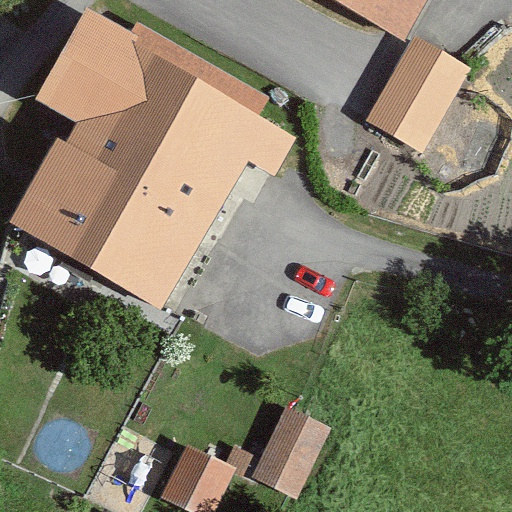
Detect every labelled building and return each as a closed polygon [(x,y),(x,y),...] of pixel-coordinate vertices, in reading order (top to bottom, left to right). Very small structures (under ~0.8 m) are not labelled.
[(419,0),(348,0),(403,30),(419,0)] [(299,137),(88,22),(45,99),(77,117),(17,225),(157,302),(235,162),(274,183),(299,137)] [(464,68),(408,37),(360,122),(416,154),(464,68)] [(288,398),(254,471),(300,492),(334,419),(288,398)] [(190,437),(165,492),(209,511),(215,511),(239,460),(190,437)]
